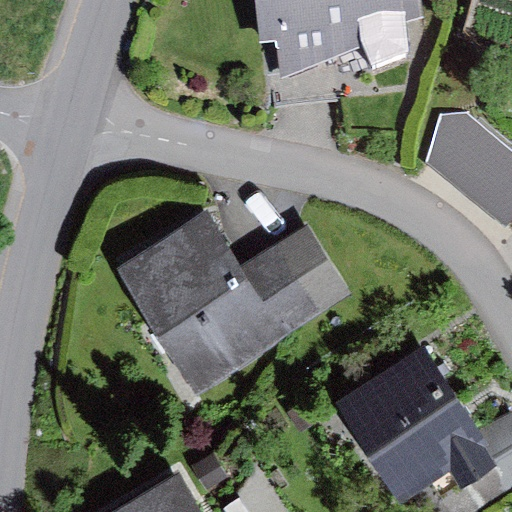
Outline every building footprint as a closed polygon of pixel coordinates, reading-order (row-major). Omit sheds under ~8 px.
[(255,0),(260,43),(278,41),(283,76),(362,46),(377,68),(411,52),(407,25),(424,19),(422,0),(255,0)] [(440,116),(425,162),(505,228),(511,220),(511,151),(466,112),(440,116)] [(206,211),(122,265),(200,387),(284,332),(243,267),(206,211)] [(310,224),(243,267),(284,332),(352,288),(310,224)] [(423,344),(335,402),(402,503),(452,470),(464,488),(501,464),(479,430),(423,344)] [(511,410),(479,430),(501,464),(464,488),(479,511),(511,490),(511,410)] [(216,454),(194,466),(207,491),(230,479),(216,454)] [(200,511),(176,472),(110,511),(200,511)]
